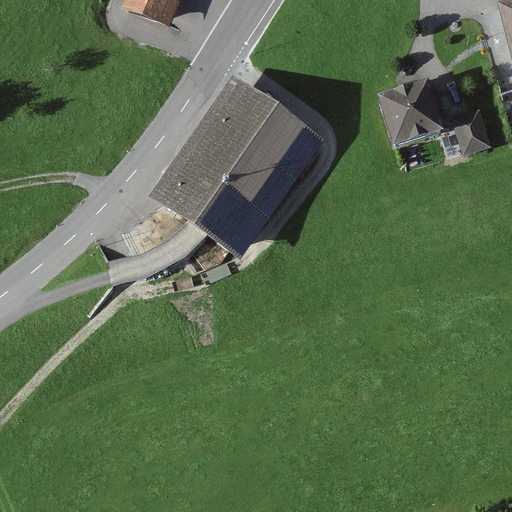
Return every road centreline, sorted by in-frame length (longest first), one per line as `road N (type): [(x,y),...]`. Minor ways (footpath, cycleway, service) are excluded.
road 1 (tertiary): [(255,0),(114,197),(0,298)]
road 2 (track): [(114,197),(73,178),(0,191)]
